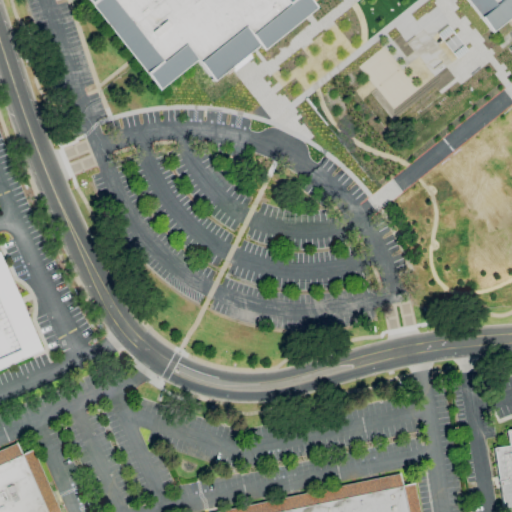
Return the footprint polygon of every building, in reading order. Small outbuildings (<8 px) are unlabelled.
[(315,0),(324,11),(271,51),(267,44),(220,83),(201,62),(166,92),(93,0),(315,0)] [(511,0),(471,0),(497,33),(511,21),(511,0)] [(0,367),(42,348),(3,251),(0,252),(0,367)] [(511,511),(508,511),(495,449),(511,448),(511,442),(510,432),(511,431),(511,511)] [(0,511),(0,453),(19,444),(27,456),(38,451),(64,511),(0,511)] [(425,511),(222,511),(403,473),(407,488),(420,484),(425,511)]
